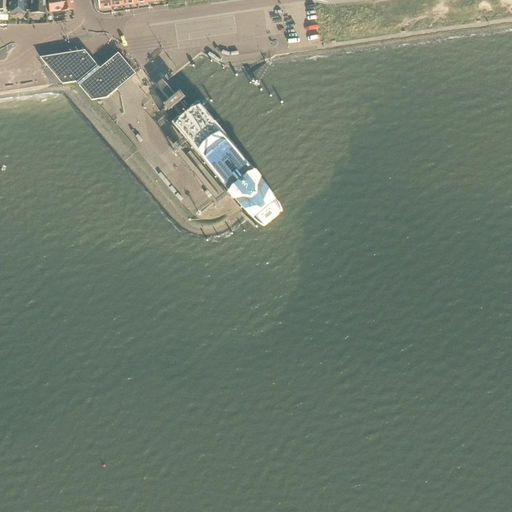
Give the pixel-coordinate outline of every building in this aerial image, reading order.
[(28,0),(7,0),(7,14),(16,14),(16,13),(24,13),(24,0),(28,0)] [(29,0),(30,13),(31,13),(31,14),(38,14),(38,13),(43,13),(43,0),(29,0)] [(48,12),(60,10),(58,0),(50,0),(50,1),(47,1),(48,12)] [(58,0),(60,10),(60,11),(72,9),(70,0),(58,0)] [(99,0),(100,8),(112,7),(110,0),(99,0)] [(84,50),(39,58),(61,83),(62,84),(76,82),(91,100),(96,100),(106,98),(115,90),(123,83),(130,78),(135,74),(118,53),(99,68),(89,56),(84,50)]
